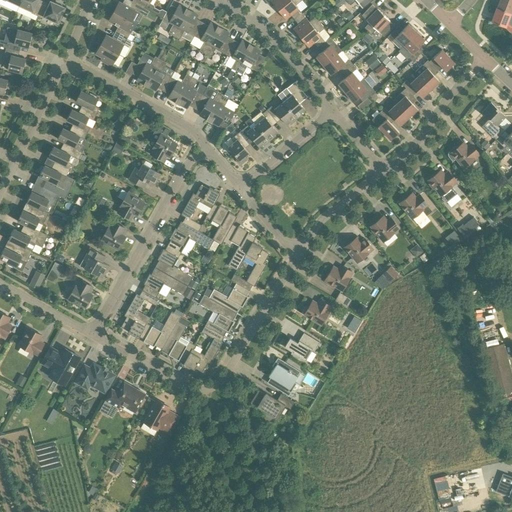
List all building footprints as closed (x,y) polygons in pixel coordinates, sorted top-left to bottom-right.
[(22,0),(20,6),(31,11),(30,13),(38,16),(43,5),(38,2),(38,0),(22,0)] [(134,0),(133,2),(145,9),(148,3),(150,4),(151,0),(134,0)] [(272,0),(271,1),(278,11),(291,0),(272,0)] [(301,0),(291,0),(278,11),(286,20),(291,16),(295,20),(303,14),(299,10),(296,6),(302,1),(301,0)] [(349,0),(347,2),(350,6),(356,1),(359,4),(360,4),(364,8),(373,0),(349,0)] [(511,0),(500,0),(498,8),(511,13),(511,0)] [(43,5),(38,16),(42,18),(43,16),(60,24),(64,15),(62,14),(65,8),(64,8),(64,7),(60,5),(55,3),(55,4),(51,2),(49,7),(43,5)] [(130,8),(119,2),(114,12),(132,21),(137,12),(146,17),(149,11),(145,9),(133,2),(130,8)] [(171,5),(167,13),(163,19),(169,22),(169,23),(173,25),(169,33),(174,37),(189,10),(179,5),(177,8),(171,5)] [(369,31),(384,15),(378,9),(377,9),(373,5),(362,16),(367,20),(366,21),(369,24),(365,28),(369,31)] [(511,13),(498,8),(492,22),(506,28),(511,32),(511,13)] [(157,15),(163,19),(167,13),(162,10),(159,11),(157,15)] [(189,10),(174,37),(180,40),(182,36),(191,42),(194,36),(195,37),(203,23),(197,19),(199,16),(189,10)] [(354,16),(349,11),(344,16),(348,21),(354,16)] [(120,35),(128,39),(131,33),(126,31),(132,21),(114,12),(109,21),(119,27),(116,33),(120,35)] [(303,14),(295,20),(299,25),(294,29),(301,39),(320,23),(316,17),(310,22),(307,19),(306,19),(303,14)] [(384,15),(369,31),(372,35),(376,30),(380,33),(385,37),(395,26),(390,22),(391,21),(384,15)] [(346,24),(341,18),(337,21),(342,27),(346,24)] [(203,23),(195,37),(201,40),(205,43),(200,51),(206,54),(220,28),(211,23),(209,26),(203,23)] [(320,23),(301,39),(309,48),(314,44),(318,48),(321,45),(325,42),(330,39),(323,30),(325,29),(320,23)] [(401,50),(404,46),(417,33),(408,25),(401,32),(396,28),(388,37),(401,50)] [(220,28),(206,54),(211,57),(216,49),(220,51),(226,54),(234,40),(228,37),(230,33),(220,28)] [(9,36),(6,48),(20,52),(21,46),(29,48),(32,34),(18,30),(16,38),(9,36)] [(368,32),(362,39),(367,44),(373,38),(368,32)] [(417,33),(404,46),(401,50),(399,52),(408,60),(410,58),(413,62),(422,53),(418,49),(425,41),(417,33)] [(128,39),(120,35),(117,41),(106,35),(101,45),(119,54),(124,45),(128,48),(132,42),(128,39)] [(331,38),(330,39),(325,42),(321,45),(325,50),(317,57),(324,66),(342,51),(331,38)] [(234,40),(226,54),(232,58),(236,60),(231,69),(237,72),(252,46),(242,40),(240,44),(234,40)] [(119,54),(101,45),(96,54),(103,58),(101,61),(112,67),(119,54)] [(252,46),(237,72),(243,75),(247,66),(251,69),(252,69),(258,72),(266,58),(259,55),(261,51),(252,46)] [(379,47),(374,53),(379,58),(384,53),(379,47)] [(20,52),(6,48),(3,60),(10,62),(8,70),(22,73),(26,59),(18,57),(20,52)] [(442,50),(430,62),(436,70),(438,71),(442,67),(446,71),(455,63),(442,50)] [(342,51),(324,66),(331,75),(340,68),(343,73),(353,65),(342,51)] [(390,59),(385,54),(380,59),(385,64),(390,59)] [(381,63),(374,55),(367,60),(374,68),(381,63)] [(140,60),(137,65),(132,74),(139,77),(137,81),(146,86),(161,60),(155,57),(151,65),(147,63),(146,63),(140,60)] [(172,78),(162,72),(167,63),(161,60),(146,86),(156,92),(158,88),(164,92),(172,78)] [(415,72),(419,76),(431,90),(440,82),(432,74),(436,70),(430,62),(428,60),(424,65),(423,64),(415,72)] [(132,74),(137,65),(132,62),(125,73),(131,76),(132,74)] [(382,64),(375,70),(380,76),(387,70),(382,64)] [(353,65),(343,73),(347,77),(339,84),(346,93),(360,82),(353,73),(357,69),(353,65)] [(187,74),(182,83),(172,78),(164,92),(170,95),(168,98),(178,104),(192,78),(187,74)] [(236,76),(232,79),(235,84),(236,83),(237,85),(240,82),(239,80),(236,76)] [(402,84),(406,88),(411,93),(415,89),(423,97),(431,90),(419,76),(410,84),(407,80),(402,84)] [(206,89),(207,88),(201,84),(197,91),(193,89),(198,81),(192,78),(178,104),(187,109),(189,106),(195,109),(203,95),(206,89)] [(225,78),(220,82),(223,87),(229,83),(225,78)] [(364,78),(360,82),(346,93),(353,102),(362,95),(366,100),(368,98),(375,92),(364,78)] [(284,102),(297,119),(303,114),(302,113),(305,110),(300,104),(308,97),(295,82),(287,89),(292,95),(284,102)] [(203,95),(195,109),(201,113),(199,116),(209,121),(224,95),(208,86),(207,88),(206,89),(203,95)] [(397,104),(409,117),(418,109),(410,101),(415,97),(411,93),(406,88),(402,92),(393,100),(397,104)] [(234,92),(228,89),(224,95),(231,98),(234,92)] [(82,105),(79,113),(89,118),(89,119),(94,121),(100,109),(95,106),(98,99),(97,99),(97,97),(90,93),(89,95),(81,91),(76,102),(82,105)] [(224,95),(209,121),(225,130),(235,113),(225,107),(230,98),(224,95)] [(372,102),(368,98),(366,100),(358,106),(362,110),(372,102)] [(272,106),(267,110),(275,120),(280,116),(287,125),(290,122),(291,124),(297,119),(284,102),(275,110),(272,106)] [(496,140),(505,131),(498,125),(506,117),(491,103),(483,112),(494,123),(489,128),(491,130),(488,133),(496,140)] [(385,108),(380,112),(389,121),(393,117),(401,125),(409,117),(397,104),(389,112),(385,108)] [(91,127),(86,125),(89,119),(89,118),(79,113),(72,110),(67,121),(73,124),(70,131),(80,137),(85,139),(91,127)] [(251,119),(270,141),(276,136),(275,135),(278,132),(271,124),(275,120),(267,110),(262,114),(260,112),(251,119)] [(399,132),(389,121),(380,112),(372,120),(391,140),(399,132)] [(248,126),(240,132),(248,142),(252,139),(259,147),(263,145),(264,146),(270,141),(251,119),(250,118),(245,122),(248,126)] [(124,126),(119,119),(112,124),(117,131),(124,126)] [(71,155),(71,156),(79,160),(79,159),(81,155),(82,152),(79,151),(81,146),(77,144),(80,137),(70,131),(63,128),(58,139),(64,142),(61,150),(71,155)] [(496,140),(504,148),(507,146),(511,150),(511,149),(511,132),(509,135),(505,131),(496,140)] [(149,145),(154,148),(150,155),(164,162),(167,156),(170,158),(177,144),(169,139),(169,138),(161,134),(161,135),(156,132),(153,133),(148,142),(149,145)] [(243,146),(248,142),(240,132),(231,139),(234,143),(228,147),(238,159),(236,160),(241,165),(247,160),(246,159),(250,155),(243,146)] [(131,135),(122,134),(121,142),(130,143),(131,135)] [(486,140),(481,145),(486,149),(491,144),(486,140)] [(124,145),(117,142),(112,151),(120,156),(125,147),(123,147),(124,145)] [(456,146),(450,151),(449,152),(449,153),(448,154),(448,155),(448,156),(449,157),(453,162),(456,159),(464,168),(475,159),(474,159),(480,155),(471,144),(467,148),(463,143),(457,148),(456,146)] [(55,161),(52,169),(66,175),(71,164),(76,166),(78,164),(79,162),(79,160),(71,156),(71,155),(61,150),(54,147),(49,158),(55,161)] [(154,186),(161,174),(143,164),(140,171),(135,168),(129,180),(144,189),(147,183),(154,186)] [(42,187),(58,195),(59,196),(65,184),(67,182),(68,180),(68,177),(66,175),(52,169),(45,165),(40,176),(46,180),(42,187)] [(452,186),(457,182),(449,172),(443,176),(440,172),(429,180),(431,183),(429,184),(434,190),(435,189),(441,196),(442,196),(447,202),(458,193),(452,186)] [(183,223),(199,232),(202,226),(190,219),(199,202),(211,208),(212,209),(214,204),(220,194),(210,188),(209,190),(201,185),(196,195),(194,194),(181,215),(186,218),(183,223)] [(27,203),(33,206),(44,211),(47,204),(52,206),(58,195),(42,187),(39,195),(32,192),(27,203)] [(137,216),(145,203),(136,198),(137,196),(129,192),(120,207),(121,207),(118,213),(131,220),(134,215),(137,216)] [(412,219),(413,218),(417,224),(427,216),(422,211),(423,210),(428,205),(420,195),(415,199),(412,194),(405,199),(405,198),(400,202),(401,203),(400,203),(412,219)] [(107,200),(98,195),(94,204),(102,208),(107,200)] [(212,209),(211,208),(206,217),(212,221),(220,226),(213,239),(214,240),(214,241),(219,244),(222,245),(223,242),(223,241),(233,225),(237,217),(230,213),(231,211),(220,206),(219,207),(214,204),(212,209)] [(35,230),(35,229),(38,223),(43,225),(49,213),(44,211),(33,206),(30,214),(23,211),(18,221),(24,225),(35,230)] [(81,208),(76,206),(73,211),(78,214),(81,208)] [(394,233),(400,228),(391,218),(386,222),(382,218),(371,226),(373,229),(372,230),(376,236),(378,235),(384,242),(394,233)] [(123,235),(126,229),(113,222),(109,227),(101,242),(108,246),(109,245),(118,250),(126,237),(123,235)] [(190,238),(209,249),(214,241),(214,240),(213,239),(199,232),(183,223),(181,222),(177,229),(176,229),(170,239),(171,240),(168,245),(181,253),(190,238)] [(459,229),(465,236),(474,229),(470,223),(464,228),(463,226),(459,229)] [(9,240),(15,243),(26,248),(33,251),(36,245),(42,248),(48,236),(35,229),(35,230),(24,225),(21,232),(14,229),(9,240)] [(237,271),(245,258),(253,243),(256,238),(248,233),(249,232),(239,226),(238,228),(233,225),(223,241),(223,242),(229,245),(231,241),(239,246),(228,266),(237,271)] [(455,235),(448,240),(452,246),(459,241),(456,236),(455,236),(455,235)] [(368,254),(374,249),(365,239),(360,243),(357,238),(350,243),(350,242),(345,246),(346,246),(345,247),(357,263),(368,254)] [(26,248),(15,243),(12,251),(5,248),(0,257),(0,258),(8,263),(7,264),(14,268),(15,266),(17,267),(20,260),(27,263),(33,251),(26,248)] [(231,280),(237,283),(250,291),(253,286),(254,286),(267,265),(264,264),(269,254),(262,250),(263,248),(253,243),(245,258),(256,264),(247,281),(235,274),(231,280)] [(155,268),(188,286),(193,278),(174,267),(179,258),(181,253),(168,245),(165,250),(164,249),(158,260),(160,261),(155,268)] [(413,251),(418,256),(423,252),(419,246),(413,251)] [(90,248),(84,260),(80,266),(102,279),(109,266),(103,263),(106,257),(90,248)] [(65,257),(59,254),(56,260),(62,263),(65,257)] [(211,258),(204,255),(201,260),(207,264),(211,258)] [(55,262),(51,269),(60,274),(64,267),(55,262)] [(349,279),(353,273),(341,266),(338,272),(333,268),(325,280),(328,282),(327,284),(334,287),(334,286),(342,291),(350,279),(349,279)] [(383,274),(390,282),(397,274),(390,267),(383,274)] [(146,285),(143,291),(156,298),(159,293),(164,284),(183,295),(188,286),(155,268),(151,275),(150,274),(144,284),(146,285)] [(462,271),(483,351),(498,406),(511,401),(511,377),(503,345),(505,345),(495,305),(484,307),(473,269),(462,271)] [(42,282),(33,277),(29,285),(38,290),(42,282)] [(90,293),(93,288),(80,280),(77,286),(76,286),(68,300),(76,305),(77,303),(85,308),(93,295),(90,293)] [(198,284),(192,280),(189,286),(195,290),(198,284)] [(214,289),(210,298),(237,314),(241,306),(243,307),(248,297),(247,296),(250,291),(237,283),(234,289),(233,289),(229,297),(214,289)] [(194,292),(188,288),(183,296),(190,299),(194,292)] [(207,288),(204,294),(209,297),(212,291),(207,288)] [(160,300),(156,298),(143,291),(140,296),(137,294),(125,316),(127,317),(122,327),(129,331),(128,333),(139,338),(140,337),(147,324),(147,323),(135,317),(145,299),(157,306),(160,300)] [(347,309),(352,301),(341,294),(336,302),(347,309)] [(205,326),(224,337),(227,331),(229,332),(235,322),(233,321),(237,314),(210,298),(204,295),(199,304),(219,315),(214,323),(209,320),(205,326)] [(328,313),(332,307),(320,300),(317,305),(312,302),(308,309),(307,308),(304,313),(305,314),(304,315),(321,325),(329,313),(328,313)] [(161,322),(168,306),(159,303),(153,318),(161,322)] [(0,334),(6,338),(12,326),(6,322),(9,317),(0,312),(0,334)] [(147,324),(140,337),(145,340),(144,341),(154,347),(155,346),(162,350),(178,322),(181,317),(174,313),(172,312),(161,331),(152,326),(147,324)] [(178,322),(162,350),(169,354),(169,355),(179,361),(180,359),(185,362),(193,349),(195,346),(189,342),(181,337),(186,326),(178,322)] [(193,349),(185,362),(184,364),(194,370),(195,368),(203,372),(208,363),(211,364),(223,343),(221,342),(224,337),(205,326),(202,332),(214,339),(205,356),(193,349)] [(38,356),(45,344),(39,341),(42,336),(29,328),(19,346),(32,353),(32,352),(38,356)] [(314,351),(319,343),(304,333),(299,341),(297,343),(290,338),(284,347),(292,352),(290,354),(298,359),(300,357),(305,360),(312,350),(314,351)] [(81,358),(65,349),(62,354),(50,347),(41,363),(53,370),(52,372),(68,380),(81,358)] [(287,396),(289,392),(295,383),(292,382),(296,376),(299,372),(290,366),(277,358),(272,366),(273,367),(275,368),(273,371),(272,369),(268,375),(269,377),(266,382),(284,394),(287,396)] [(105,391),(113,376),(107,372),(109,370),(102,366),(100,369),(94,365),(91,370),(85,367),(77,382),(87,387),(90,383),(105,391)] [(23,388),(28,379),(20,375),(16,383),(23,388)] [(112,389),(106,400),(99,411),(113,419),(121,405),(135,413),(146,394),(124,382),(118,393),(112,389)] [(259,391),(251,403),(278,420),(286,407),(290,410),(294,403),(281,395),(280,395),(281,396),(278,401),(266,393),(265,395),(259,391)] [(171,434),(180,417),(168,411),(170,408),(157,400),(144,423),(157,430),(159,428),(171,434)] [(52,425),(55,419),(50,416),(46,422),(52,425)] [(123,466),(115,462),(111,469),(119,473),(123,466)] [(434,481),(438,492),(449,487),(445,477),(434,481)] [(496,492),(511,497),(511,485),(507,484),(506,487),(499,484),(496,492)]
